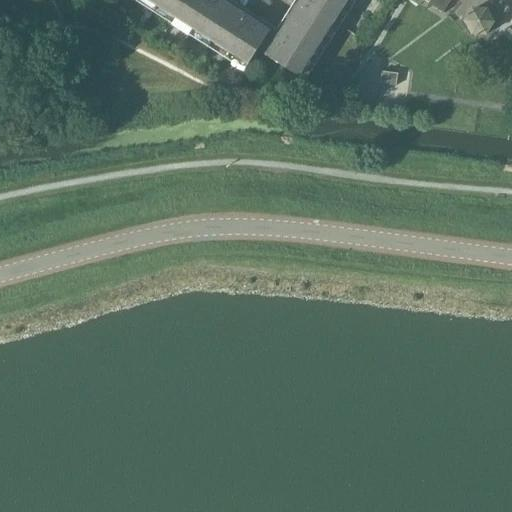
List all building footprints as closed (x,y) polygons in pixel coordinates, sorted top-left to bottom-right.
[(348,0),(302,0),(279,38),(219,0),(147,0),(249,65),(258,51),(299,78),(348,0)] [(258,9),(264,0),(253,0),(251,4),(258,9)] [(268,0),(264,0),(258,9),(266,14),(273,3),(268,0)] [(422,0),(443,13),(452,0),(422,0)] [(467,22),(473,34),(486,34),(493,22),(487,11),(473,11),(467,22)] [(383,74),(381,84),(395,86),(397,76),(392,75),(385,74),(383,74)]
